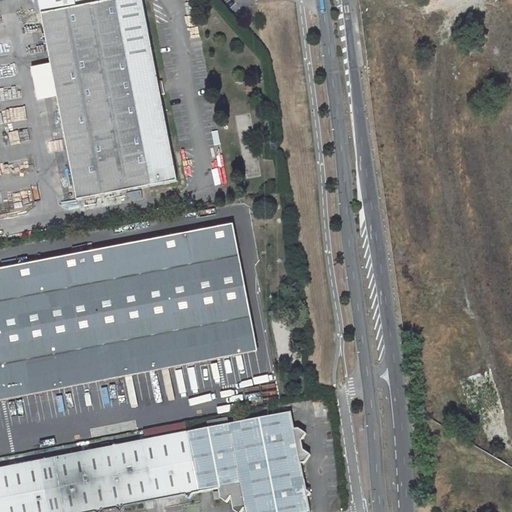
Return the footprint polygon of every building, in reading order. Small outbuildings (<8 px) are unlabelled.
[(117,0),(96,4),(95,0),(39,0),(78,201),(178,182),(162,95),(165,94),(163,81),(159,82),(143,0),(117,0)] [(0,398),(258,348),(234,225),(0,270),(0,398)] [(11,419),(18,417),(15,402),(8,403),(11,419)] [(188,433),(200,492),(219,488),(221,498),(227,502),(232,496),(234,510),(236,511),(241,511),(245,508),(245,511),(311,511),(308,496),(311,493),(307,490),(302,463),(305,463),(311,455),(304,450),(302,441),(307,434),(299,428),(295,429),(292,412),(229,424),(229,425),(188,433)] [(200,492),(188,433),(117,446),(0,468),(0,511),(104,511),(105,511),(117,509),(121,511),(125,507),(184,495),(190,499),(194,494),(200,492)]
